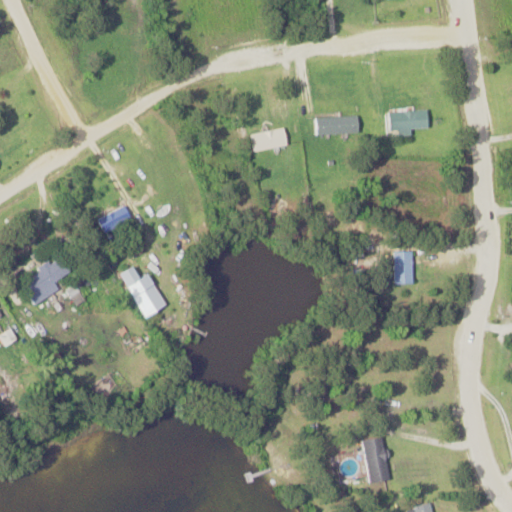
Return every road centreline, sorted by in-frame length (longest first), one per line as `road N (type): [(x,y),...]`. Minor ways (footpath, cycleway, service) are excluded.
road 1 (residential): [(511,505),(477,442),(470,382),(484,231),(455,0)]
road 2 (residential): [(461,37),(284,47),(209,61),(0,188)]
road 3 (residential): [(5,0),(40,81),(82,133)]
